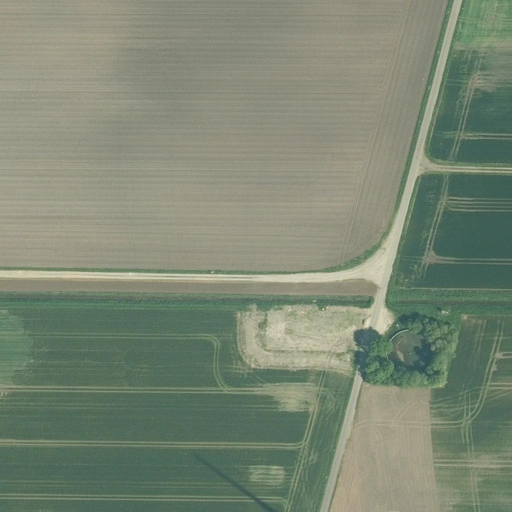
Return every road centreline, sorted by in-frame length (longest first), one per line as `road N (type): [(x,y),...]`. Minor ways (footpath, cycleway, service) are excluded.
road 1 (track): [(324,511),(456,0)]
road 2 (track): [(0,272),(327,277),(361,269),(391,248)]
